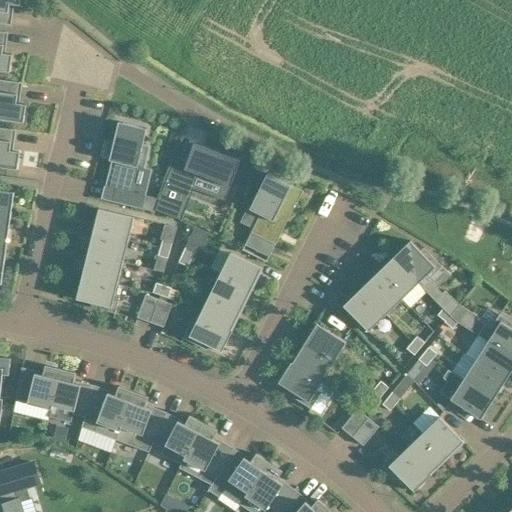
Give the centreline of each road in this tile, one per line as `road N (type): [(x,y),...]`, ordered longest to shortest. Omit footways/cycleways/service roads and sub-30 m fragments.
road 1 (residential): [(19,322),(78,66)]
road 2 (residential): [(19,322),(150,360),(232,397)]
road 3 (residential): [(232,397),(333,196)]
road 4 (residential): [(232,397),(386,511)]
